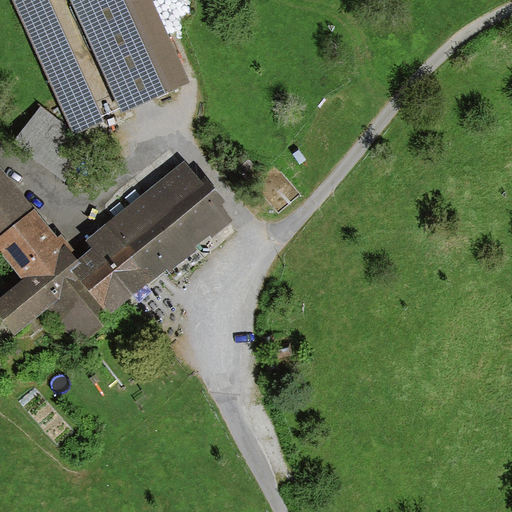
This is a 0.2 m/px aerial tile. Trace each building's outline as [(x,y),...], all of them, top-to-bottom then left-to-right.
[(48,0),(11,0),(69,129),(74,140),(80,137),(105,126),(48,0)] [(190,87),(150,0),(68,0),(122,118),(190,87)] [(69,129),(41,109),(12,148),(64,186),(93,147),(80,137),(74,140),(69,129)] [(261,173),(250,161),(232,177),(243,189),(261,173)] [(58,240),(0,170),(0,256),(24,285),(0,304),(0,321),(15,340),(48,312),(79,349),(113,321),(111,318),(167,272),(169,274),(196,252),(194,250),(210,237),(213,240),(233,222),(224,211),(229,207),(207,181),(203,184),(185,162),(85,245),(91,253),(82,260),(62,236),(58,240)]
